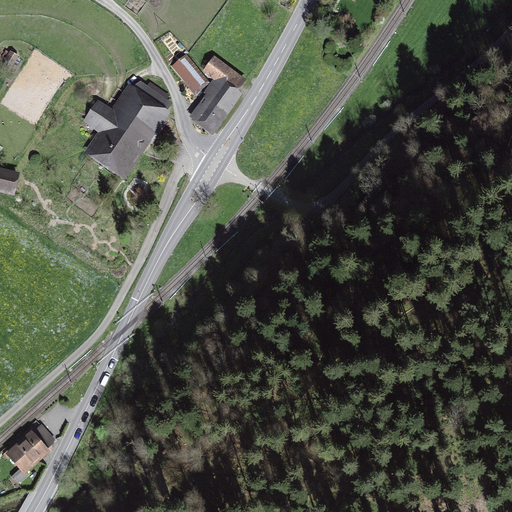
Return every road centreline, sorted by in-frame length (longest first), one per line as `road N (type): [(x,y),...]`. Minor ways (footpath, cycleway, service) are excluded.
road 1 (secondary): [(34,511),(216,168)]
road 2 (track): [(216,168),(287,205),(321,207),(511,28)]
road 3 (track): [(0,427),(106,329),(196,151)]
road 4 (unclassified): [(216,168),(196,151),(174,89),(144,40),(98,0)]
road 5 (secondary): [(216,168),(313,0)]
